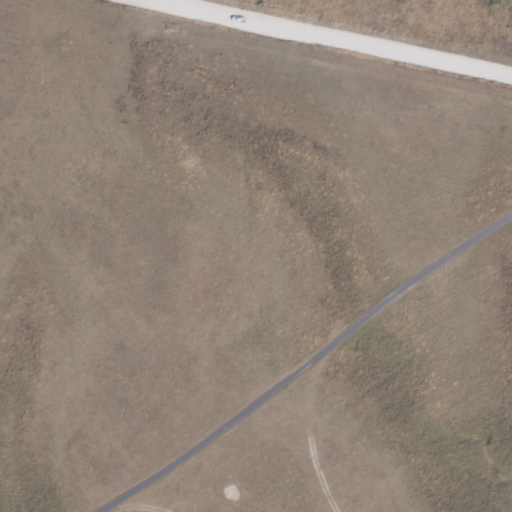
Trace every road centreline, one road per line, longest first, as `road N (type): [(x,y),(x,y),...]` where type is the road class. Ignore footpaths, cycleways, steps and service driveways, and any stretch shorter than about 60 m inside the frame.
road 1 (residential): [(102,511),(511,204)]
road 2 (residential): [(511,80),(296,39),(176,0)]
